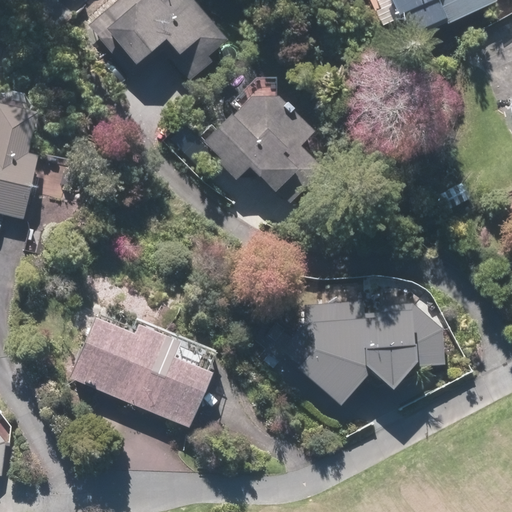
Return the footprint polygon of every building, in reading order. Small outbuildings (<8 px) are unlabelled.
[(138,64),(156,48),(160,51),(189,84),(210,65),(205,59),(224,42),(186,0),(117,0),(85,29),(130,79),(142,68),(138,64)] [(395,26),(402,41),(448,19),(451,25),(503,0),(363,0),(379,33),(395,26)] [(270,96),(248,98),(199,150),(233,182),(245,170),(272,196),(294,174),(298,177),(311,163),(295,148),(308,134),(270,96)] [(0,215),(20,221),(37,159),(24,155),(32,114),(0,108),(0,215)] [(172,288),(106,252),(95,271),(161,307),(172,288)] [(441,331),(407,307),(373,309),(374,314),(360,315),(360,310),(293,313),(286,308),(262,339),(302,370),(302,372),(303,372),(341,402),(366,372),(386,391),(410,365),(442,367),(441,331)] [(132,337),(92,320),(67,378),(186,430),(209,375),(171,359),(178,344),(136,326),(132,337)]
